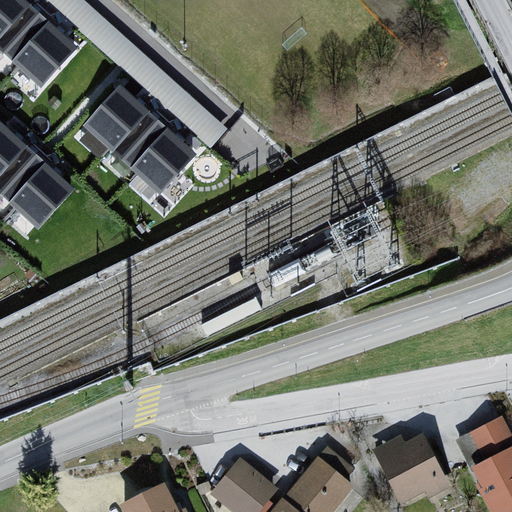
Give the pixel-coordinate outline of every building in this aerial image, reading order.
[(0,0),(0,37),(31,4),(26,0),(0,0)] [(78,47),(49,21),(12,62),(41,88),(78,47)] [(96,38),(213,139),(227,123),(177,81),(178,79),(111,21),(96,38)] [(149,112),(120,86),(83,127),(112,153),(149,112)] [(0,175),(27,146),(0,122),(0,175)] [(196,154),(167,127),(130,168),(159,194),(196,154)] [(74,189),(45,163),(8,203),(37,229),(74,189)] [(451,442),(484,511),(504,511),(511,508),(511,448),(499,419),(451,442)] [(418,436),(367,453),(394,506),(442,485),(418,436)] [(269,511),(331,511),(350,490),(345,485),(354,471),(323,450),(282,497),(269,511)] [(236,459),(205,496),(224,511),(269,511),(282,497),(236,459)] [(171,511),(157,487),(115,509),(116,511),(171,511)]
